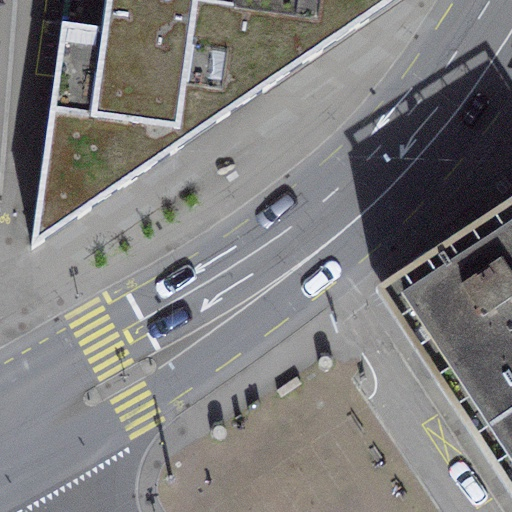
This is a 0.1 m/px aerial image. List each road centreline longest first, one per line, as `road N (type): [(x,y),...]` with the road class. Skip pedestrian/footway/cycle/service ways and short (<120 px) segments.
road 1 (residential): [(3,0),(0,381)]
road 2 (primary): [(316,260),(245,310),(0,451)]
road 3 (primary): [(511,28),(417,161),(316,260)]
road 4 (residential): [(481,511),(316,260)]
